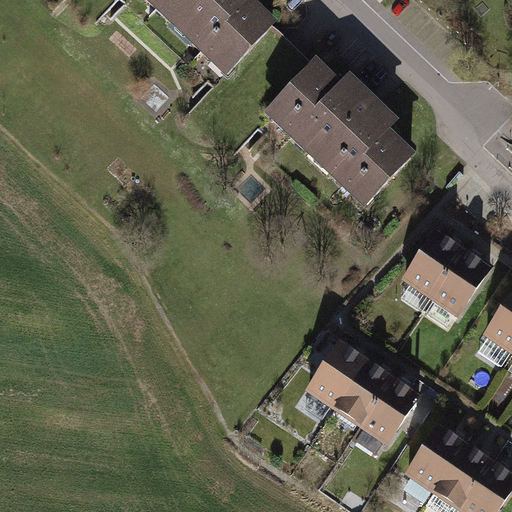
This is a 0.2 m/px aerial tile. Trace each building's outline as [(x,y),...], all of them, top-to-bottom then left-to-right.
[(233,69),(272,27),(259,15),(254,11),(251,15),(243,7),(249,0),(145,0),(170,23),(176,16),(197,37),(191,43),(211,62),(218,55),(233,69)] [(254,11),(259,15),(261,13),(262,10),(261,7),(253,0),(249,0),(243,7),(251,15),(254,11)] [(176,16),(170,23),(191,43),(197,37),(176,16)] [(218,55),(211,62),(226,76),(233,69),(218,55)] [(371,200),(411,159),(397,146),(393,142),(389,146),(381,139),(390,130),(394,125),(378,111),(375,108),(373,110),(365,103),(367,101),(365,98),(350,84),(346,88),(337,97),(329,89),(333,85),(329,81),(316,69),(276,110),(291,124),(284,131),(308,154),(315,148),(336,169),(330,175),(350,194),(357,186),(371,200)] [(337,97),(346,88),(337,80),(335,78),(332,78),(331,79),(329,81),(333,85),(329,89),(337,97)] [(369,94),(365,98),(367,101),(365,103),(373,110),(375,108),(378,111),(383,106),(383,105),(383,103),(373,94),(371,93),(369,94)] [(291,124),(276,110),(269,117),(284,131),(291,124)] [(393,142),(397,146),(400,144),(400,142),(399,139),(390,130),(381,139),(389,146),(393,142)] [(315,148),(308,154),(330,175),(336,169),(315,148)] [(357,186),(350,194),(365,207),(371,200),(357,186)] [(405,282),(432,300),(464,253),(437,235),(405,282)] [(432,300),(458,317),(490,270),(464,253),(432,300)] [(511,299),(487,337),(511,354),(511,299)] [(341,345),(309,392),(335,410),(367,363),(341,345)] [(393,381),(367,363),(335,410),(361,428),(393,381)] [(361,428),(387,445),(419,398),(393,381),(361,428)] [(440,429),(409,476),(435,494),(467,447),(440,429)] [(492,464),(467,447),(435,494),(460,511),(492,464)] [(460,511),(461,511),(497,511),(511,491),(511,477),(492,464),(460,511)]
